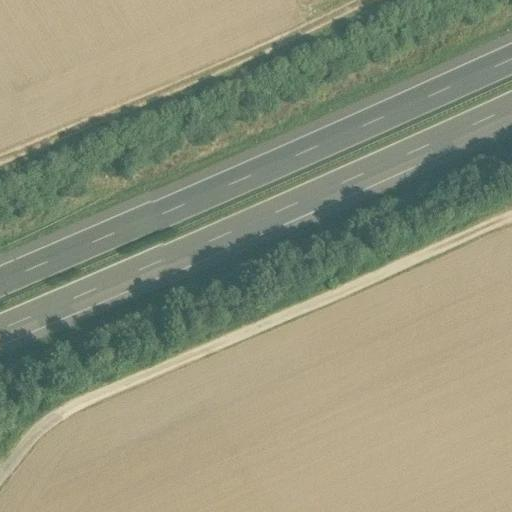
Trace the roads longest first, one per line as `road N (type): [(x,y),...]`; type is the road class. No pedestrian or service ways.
road 1 (track): [(511,218),(74,406),(0,479)]
road 2 (motorway): [(511,53),(0,280)]
road 3 (motorway): [(0,326),(511,100)]
road 4 (track): [(373,0),(0,155)]
